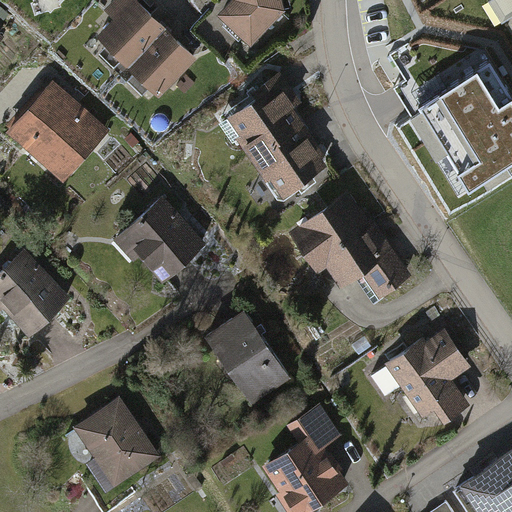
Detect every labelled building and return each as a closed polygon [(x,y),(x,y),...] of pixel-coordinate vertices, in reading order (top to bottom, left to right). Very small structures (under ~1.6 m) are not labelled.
[(133,66),(169,29),(138,0),(115,0),(108,8),(117,17),(100,34),(133,66)] [(286,5),(284,0),(223,0),(213,12),(250,44),(286,5)] [(511,0),(486,0),(502,26),(511,19),(511,0)] [(169,29),(133,66),(163,95),(199,59),(169,29)] [(511,163),(511,99),(491,65),(423,106),(472,188),(511,163)] [(251,152),(302,118),(294,107),(301,103),(281,74),(224,112),(251,152)] [(418,102),(450,88),(444,75),(412,89),(418,102)] [(108,130),(50,80),(5,131),(62,181),(108,130)] [(302,118),(251,152),(279,194),(330,160),(302,118)] [(348,187),(288,223),(314,265),(325,259),(339,281),(360,268),(378,297),(410,277),(374,218),(369,221),(348,187)] [(205,240),(165,193),(112,238),(132,262),(143,253),(163,276),(205,240)] [(68,299),(24,249),(0,270),(0,309),(1,308),(26,336),(68,299)] [(246,311),(207,336),(249,404),(289,380),(246,311)] [(445,326),(375,370),(389,393),(400,386),(420,417),(435,407),(444,422),(470,405),(453,380),(471,368),(445,326)] [(119,396),(72,427),(93,458),(84,465),(105,496),(162,458),(119,396)] [(305,444),(264,469),(290,511),(303,511),(350,483),(330,451),(346,441),(324,406),(293,425),(305,444)] [(511,511),(511,441),(459,478),(461,481),(452,486),(469,511),(511,511)] [(453,511),(446,501),(429,511),(453,511)]
